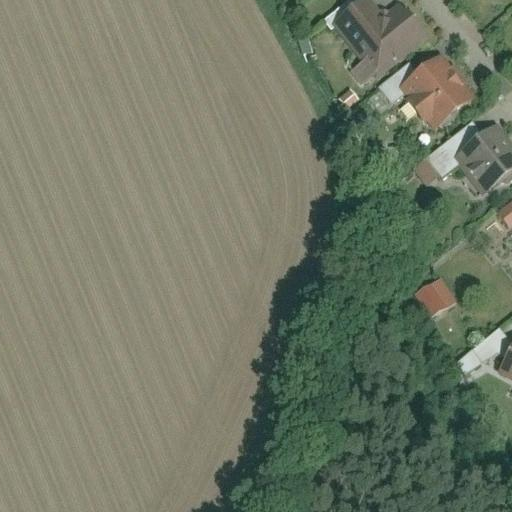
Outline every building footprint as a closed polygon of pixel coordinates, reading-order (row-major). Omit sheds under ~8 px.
[(361,64),(353,70),(366,85),(374,79),(375,80),(425,39),(397,4),(382,17),(368,0),(333,29),(361,64)] [(399,87),(434,131),(473,100),(438,56),(399,87)] [(456,165),(482,198),(511,174),(511,146),(500,131),(456,165)] [(486,344),(451,365),(459,378),(493,356),(486,344)] [(511,346),(499,371),(511,377),(511,346)]
